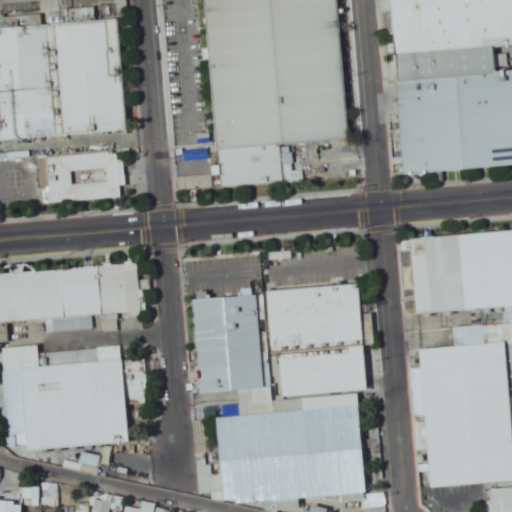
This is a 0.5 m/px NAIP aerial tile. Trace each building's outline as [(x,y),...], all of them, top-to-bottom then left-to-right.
[(348,138),(337,0),(205,0),(217,147),(348,138)] [(511,0),(393,0),(401,171),(469,168),(476,164),(443,110),(443,106),(450,102),(450,96),(480,79),(481,79),(479,76),(497,75),(496,47),(511,45),(511,0)] [(0,140),(75,135),(76,154),(46,156),(50,202),(121,197),(117,147),(122,147),(121,132),(127,132),(119,18),(83,20),(82,10),(5,15),(6,27),(0,27),(0,140)] [(511,229),(412,236),(416,311),(511,305),(511,229)] [(431,486),(511,480),(511,464),(508,465),(507,442),(484,444),(483,426),(463,428),(458,346),(421,349),(431,486)] [(366,492),(359,414),(335,416),(336,429),(322,430),(327,480),(310,481),(311,497),(366,492)] [(254,430),(254,416),(224,416),(224,423),(221,423),(221,430),(254,430)] [(265,498),(303,495),(301,477),(264,480),(265,498)] [(26,498),(40,498),(40,486),(26,486),(26,498)] [(511,511),(511,487),(494,488),(494,511),(511,511)]
